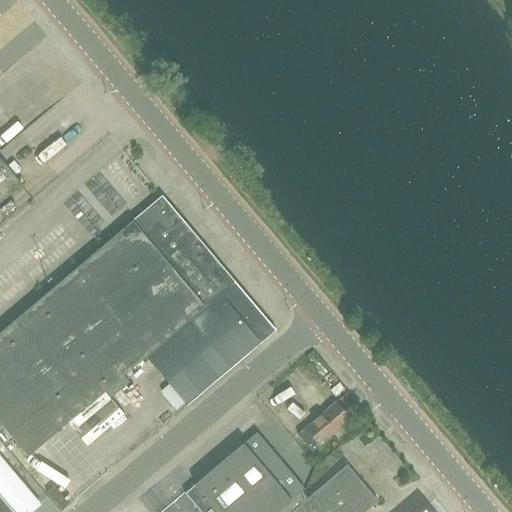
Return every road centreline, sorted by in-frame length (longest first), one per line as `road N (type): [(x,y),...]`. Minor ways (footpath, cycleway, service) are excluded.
road 1 (unclassified): [(322,319),(52,0)]
road 2 (unclassified): [(93,511),(322,319)]
road 3 (unclassified): [(484,511),(322,319)]
